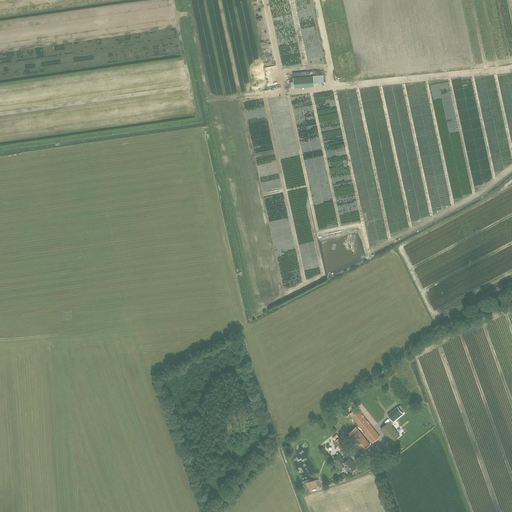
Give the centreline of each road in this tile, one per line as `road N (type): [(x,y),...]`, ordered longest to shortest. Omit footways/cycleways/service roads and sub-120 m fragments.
road 1 (track): [(185,0),(253,311),(324,270),(265,0)]
road 2 (track): [(0,147),(198,119),(173,0)]
road 3 (track): [(277,301),(212,0)]
road 4 (track): [(239,0),(300,288)]
road 5 (track): [(0,126),(194,98)]
road 6 (track): [(191,83),(0,108)]
road 7 (track): [(511,57),(362,73),(331,68)]
road 8 (track): [(0,26),(173,2)]
